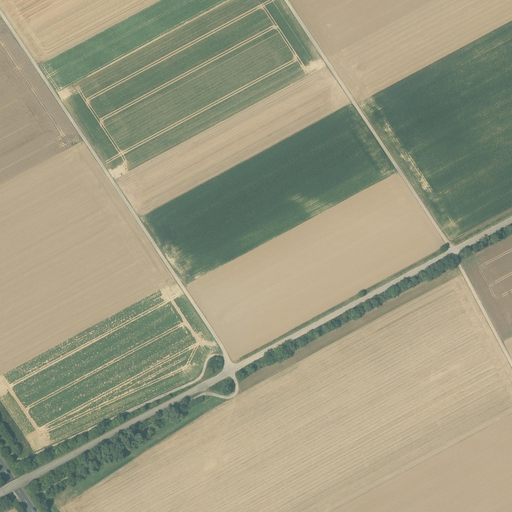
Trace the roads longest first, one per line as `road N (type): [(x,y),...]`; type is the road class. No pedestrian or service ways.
road 1 (track): [(0,11),(218,342),(234,386),(202,392),(38,489),(50,511)]
road 2 (track): [(511,220),(0,493)]
road 3 (track): [(453,251),(287,0)]
road 4 (track): [(229,363),(215,361),(206,373),(23,466),(0,438)]
road 5 (track): [(453,251),(511,361)]
